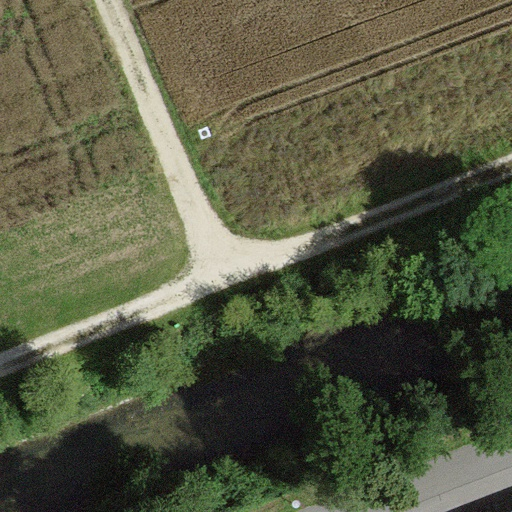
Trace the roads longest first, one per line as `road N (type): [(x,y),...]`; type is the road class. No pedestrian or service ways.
road 1 (track): [(0,360),(511,160)]
road 2 (track): [(117,0),(234,269)]
